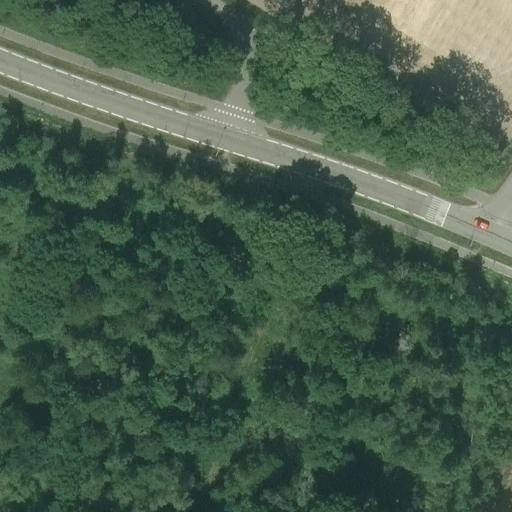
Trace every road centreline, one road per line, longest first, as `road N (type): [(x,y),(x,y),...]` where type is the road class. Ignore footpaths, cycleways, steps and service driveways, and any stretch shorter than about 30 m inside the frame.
road 1 (track): [(309,166),(204,511)]
road 2 (tertiary): [(494,234),(229,140)]
road 3 (track): [(15,202),(108,201),(281,259)]
road 4 (tertiary): [(229,140),(0,61)]
road 5 (unclassified): [(229,140),(247,41),(207,0)]
